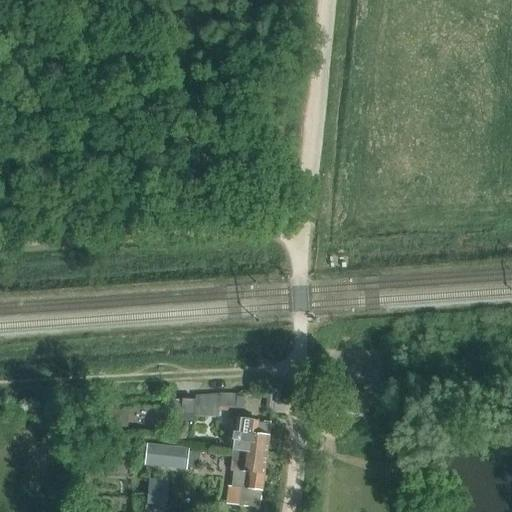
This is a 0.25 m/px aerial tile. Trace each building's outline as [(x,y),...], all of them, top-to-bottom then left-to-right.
[(219,394),(219,408),(235,408),(236,397),(236,395),(219,394)] [(194,399),(194,416),(206,416),(207,395),(194,396),(194,399)] [(164,397),(164,406),(181,407),(182,398),(164,397)] [(236,397),(235,408),(243,409),(244,398),(236,397)] [(235,431),(232,453),(266,457),(270,425),(254,423),(254,420),(240,418),(238,432),(235,431)] [(162,469),(179,472),(180,468),(198,470),(200,452),(150,446),(148,462),(162,464),(162,469)] [(266,457),(232,453),(230,471),(233,471),(231,487),(241,488),(240,500),(260,503),(266,457)] [(164,482),(149,483),(150,504),(165,504),(164,482)]
